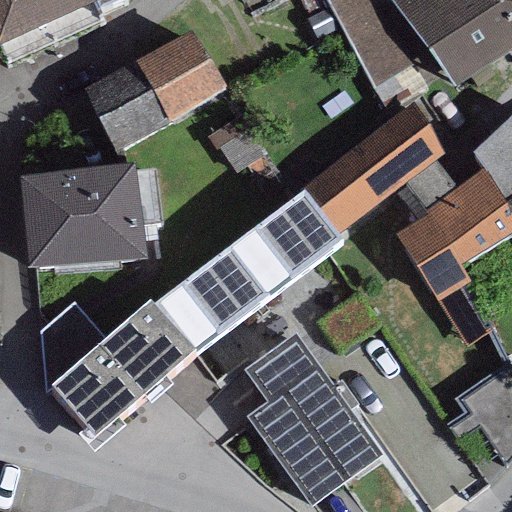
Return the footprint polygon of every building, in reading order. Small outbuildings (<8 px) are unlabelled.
[(0,0),(0,64),(3,63),(7,73),(104,33),(100,24),(89,0),(0,0)] [(89,0),(100,24),(127,13),(121,0),(89,0)] [(371,0),(320,0),(374,96),(413,70),(371,0)] [(511,0),(398,0),(388,6),(455,102),(511,64),(511,0)] [(191,41),(133,75),(168,133),(226,100),(191,41)] [(116,164),(168,133),(133,75),(81,100),(116,164)] [(413,118),(303,195),(337,245),(401,201),(420,230),(394,248),(438,312),(470,291),(461,278),(511,243),(511,225),(504,215),(482,182),(456,200),(437,172),(445,165),(413,118)] [(482,182),(504,215),(511,225),(511,127),(471,167),(482,182)] [(154,181),(19,197),(27,286),(146,275),(142,237),(160,234),(154,181)] [(304,204),(150,316),(194,369),(343,260),(304,204)] [(194,369),(150,316),(49,401),(94,454),(194,369)] [(332,395),(295,344),(244,381),(267,412),(245,427),(306,511),(318,511),(382,466),(349,421),(358,414),(340,389),(332,395)] [(197,427),(228,398),(206,375),(176,405),(197,427)] [(511,393),(468,407),(488,471),(511,464),(511,393)]
